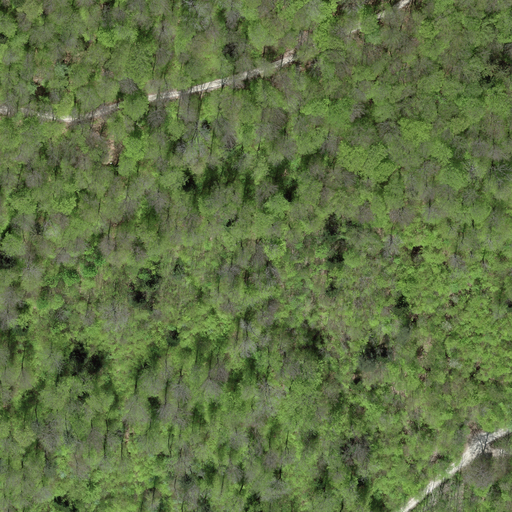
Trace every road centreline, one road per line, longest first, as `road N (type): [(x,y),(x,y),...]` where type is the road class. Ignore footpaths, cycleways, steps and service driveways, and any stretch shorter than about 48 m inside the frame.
road 1 (unclassified): [(408,0),(273,67),(206,87),(80,119),(0,108)]
road 2 (unclassified): [(401,511),(481,445),(511,430)]
